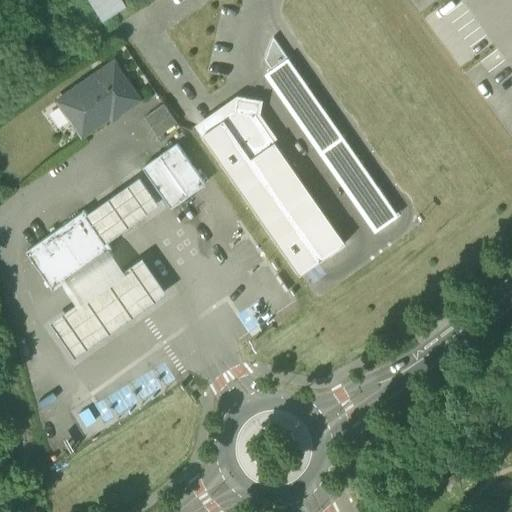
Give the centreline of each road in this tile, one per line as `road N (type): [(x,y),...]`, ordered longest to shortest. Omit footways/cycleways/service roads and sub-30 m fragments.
road 1 (tertiary): [(315,425),(511,290)]
road 2 (tertiary): [(315,425),(277,399),(247,405),(223,436),(230,474)]
